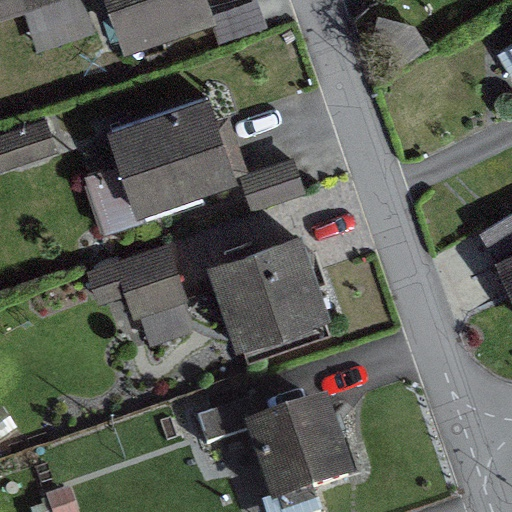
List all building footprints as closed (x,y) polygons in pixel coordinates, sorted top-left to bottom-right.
[(0,0),(0,16),(23,9),(36,48),(94,29),(84,0),(0,0)] [(165,32),(215,16),(209,0),(107,0),(123,46),(131,43),(135,54),(168,43),(165,32)] [(511,42),(497,51),(511,76),(511,42)] [(218,115),(209,90),(107,124),(120,161),(84,173),(87,180),(76,184),(92,231),(102,228),(104,232),(204,198),(200,189),(238,176),(236,170),(248,166),(230,111),(218,115)] [(0,129),(0,167),(57,149),(46,115),(0,129)] [(305,190),(294,153),(239,170),(251,207),(305,190)] [(511,210),(479,228),(494,258),(511,248),(511,210)] [(248,358),(330,329),(325,315),(333,312),(302,225),(205,259),(236,345),(243,342),(248,358)] [(189,298),(169,240),(87,268),(99,303),(125,294),(133,317),(141,315),(150,342),(193,328),(183,300),(189,298)] [(511,248),(494,258),(511,292),(511,248)] [(243,425),(245,431),(268,499),(262,501),(265,511),(329,511),(331,511),(323,489),(354,478),(326,396),(260,419),(243,425)] [(243,425),(260,419),(253,398),(198,417),(207,444),(245,431),(243,425)] [(78,511),(69,487),(45,495),(47,501),(29,507),(30,511),(78,511)]
